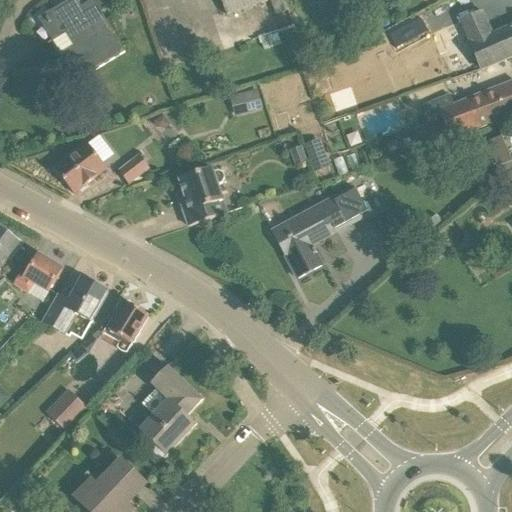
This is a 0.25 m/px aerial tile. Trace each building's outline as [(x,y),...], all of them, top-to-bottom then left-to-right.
[(58,52),(77,82),(125,51),(93,1),(82,8),(77,0),(71,0),(45,16),(47,19),(46,20),(49,25),(51,24),(59,38),(48,45),(48,46),(67,35),(74,48),(61,55),(59,51),(58,52)] [(221,0),(228,17),(271,1),(277,16),(288,12),(283,0),(221,0)] [(511,58),(511,28),(497,35),(485,10),(459,21),(469,46),(471,45),(483,73),(511,58)] [(264,51),(274,48),(269,34),(260,37),(264,51)] [(362,66),(371,62),(368,54),(359,58),(362,66)] [(452,138),(451,136),(511,115),(511,82),(454,103),(452,97),(430,105),(425,107),(430,123),(412,130),(418,148),(417,148),(418,151),(434,145),(452,138)] [(257,90),(230,97),(236,119),(263,112),(257,90)] [(331,167),(326,154),(320,140),(305,145),(316,173),(331,167)] [(74,194),(107,169),(88,143),(54,169),(74,194)] [(291,151),(296,167),(308,162),(302,147),(291,151)] [(140,155),(119,171),(130,185),(151,170),(140,155)] [(511,164),(502,168),(503,171),(506,179),(511,176),(511,164)] [(189,228),(229,214),(220,185),(223,184),(225,179),(223,174),(219,172),(215,173),(214,169),(180,180),(189,207),(183,209),(189,228)] [(349,226),(339,208),(335,200),(273,233),(286,256),(291,253),(303,275),(298,278),(298,279),(322,266),(311,246),(349,226)] [(0,269),(20,244),(0,228),(0,269)] [(412,262),(421,273),(445,252),(435,241),(412,262)] [(43,302),(63,270),(39,255),(25,277),(21,275),(14,286),(29,295),(29,294),(43,302)] [(82,341),(108,293),(82,279),(70,301),(59,295),(43,323),(70,338),(71,335),(82,341)] [(139,334),(149,316),(126,303),(104,341),(116,348),(119,343),(120,344),(118,347),(118,349),(120,352),(124,353),(127,354),(132,345),(135,346),(141,335),(139,334)] [(140,431),(166,456),(196,425),(188,416),(202,401),(167,368),(151,385),(156,390),(143,406),(154,416),(140,431)] [(69,391),(46,415),(65,433),(88,408),(69,391)] [(146,484),(132,470),(120,459),(97,483),(92,478),(73,497),(88,511),(123,511),(121,510),(146,484)]
